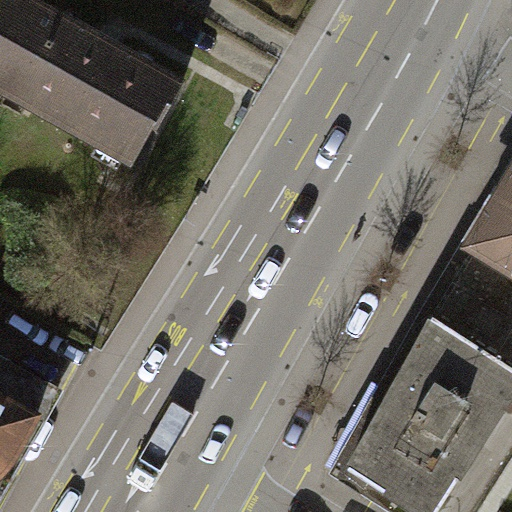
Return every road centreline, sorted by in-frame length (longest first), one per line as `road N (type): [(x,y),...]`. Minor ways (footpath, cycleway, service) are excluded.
road 1 (primary): [(403,0),(154,446)]
road 2 (residential): [(403,0),(511,70)]
road 3 (residential): [(154,446),(257,511)]
